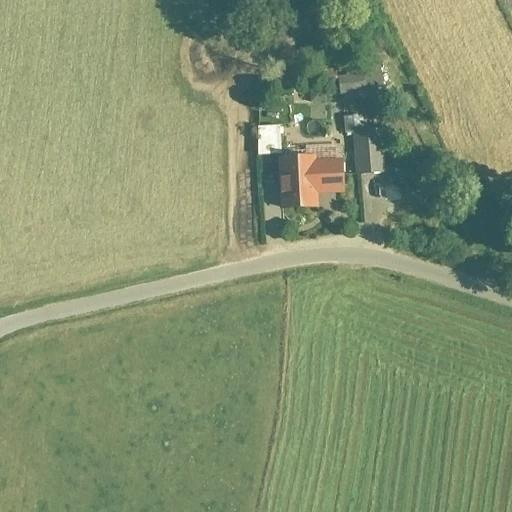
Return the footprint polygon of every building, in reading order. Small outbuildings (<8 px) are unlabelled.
[(337,75),(338,95),(375,92),(374,72),(337,75)] [(355,120),(339,121),(340,135),(356,134),(355,120)] [(276,153),(274,129),(255,131),(257,155),(276,153)] [(353,179),(382,176),(378,136),(349,139),(353,179)] [(339,197),(340,160),(275,159),(274,210),(312,210),(312,197),(339,197)]
